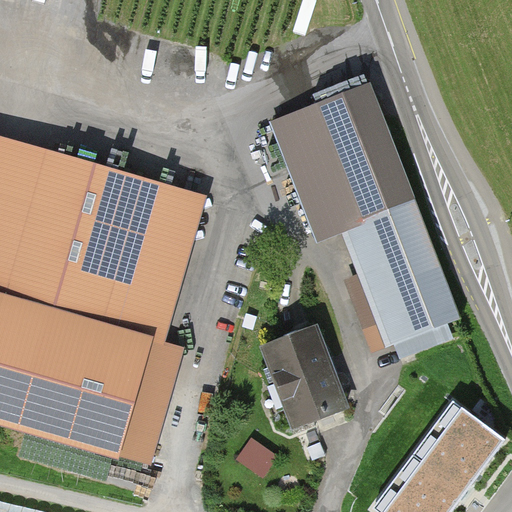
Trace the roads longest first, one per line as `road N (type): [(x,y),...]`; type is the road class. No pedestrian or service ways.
road 1 (secondary): [(377,0),(511,350)]
road 2 (residential): [(122,511),(0,482)]
